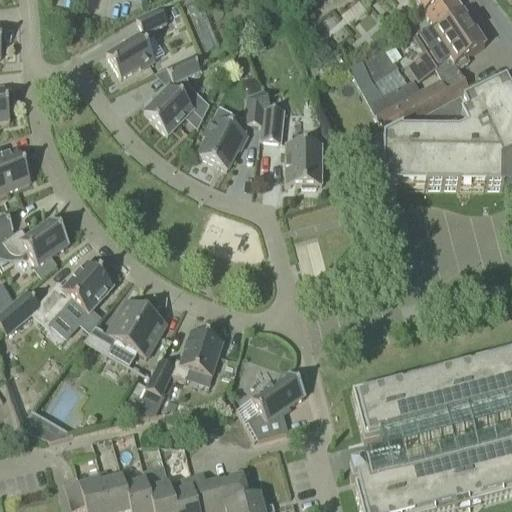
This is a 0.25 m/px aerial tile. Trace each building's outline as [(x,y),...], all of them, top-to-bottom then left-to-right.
[(434,33),(461,11),(452,0),(407,0),(423,19),(424,18),(434,33)] [(142,39),(165,28),(158,14),(135,25),(142,39)] [(462,18),(434,37),(432,34),(418,41),(429,59),(432,59),(441,53),(453,71),(456,70),(459,73),(468,67),(467,62),(484,51),(462,18)] [(154,66),(138,40),(105,60),(120,84),(138,72),(139,74),(154,66)] [(391,55),(350,70),(366,113),(406,98),(391,55)] [(427,59),(409,71),(419,85),(437,73),(427,59)] [(167,141),(192,115),(180,103),(190,93),(185,82),(198,76),(192,62),(166,74),(172,88),(143,117),(167,141)] [(452,108),(460,103),(470,98),(470,97),(469,98),(461,83),(444,92),(440,85),(376,120),(388,142),(452,106),(452,108)] [(388,142),(362,155),(381,193),(400,193),(400,195),(423,195),(423,193),(459,194),(459,195),(483,195),(483,194),(502,194),(502,192),(511,192),(511,103),(504,87),(463,107),(460,103),(452,108),(452,106),(388,142)] [(0,128),(9,127),(3,94),(0,94),(0,128)] [(260,132),(261,115),(269,111),(263,97),(247,104),(245,130),(260,132)] [(261,115),(260,132),(258,147),(280,149),(284,117),(261,115)] [(213,169),(226,176),(237,155),(238,156),(246,141),(212,124),(203,141),(206,143),(197,161),(200,163),(198,167),(210,174),(213,169)] [(321,191),(322,151),(306,151),(306,141),(291,141),(291,150),(284,150),(284,190),(301,191),(301,193),(315,194),(315,191),(321,191)] [(0,199),(29,188),(27,181),(30,180),(25,168),(22,169),(17,156),(0,162),(0,199)] [(20,263),(27,259),(36,272),(68,250),(50,224),(25,242),(20,234),(14,239),(4,219),(0,221),(0,263),(3,265),(7,265),(15,265),(20,263)] [(57,290),(37,312),(30,321),(46,335),(72,306),(88,320),(112,293),(85,269),(62,295),(57,290)] [(14,332),(37,312),(25,299),(2,319),(14,332)] [(157,331),(160,326),(126,306),(105,341),(94,334),(81,351),(83,352),(84,351),(83,350),(84,350),(127,375),(136,359),(145,364),(162,335),(157,331)] [(188,375),(211,383),(222,348),(190,338),(179,371),(174,369),(172,372),(159,365),(145,394),(160,401),(170,380),(185,386),(188,375)] [(511,350),(511,351),(508,354),(504,358),(469,368),(467,367),(461,365),(456,365),(451,365),(447,367),(443,370),(437,376),(401,385),(396,383),(389,383),(385,383),(381,384),(377,386),(374,389),(369,394),(351,399),(363,447),(379,443),(385,464),(348,474),(351,486),(355,484),(356,490),(353,491),(358,511),(479,511),(484,507),(511,499),(511,350)] [(304,402),(289,379),(276,387),(275,385),(260,395),(261,397),(249,405),(259,419),(247,427),(257,446),(285,438),(280,418),(304,402)] [(145,395),(141,402),(134,416),(128,428),(155,421),(163,404),(145,395)] [(134,416),(141,402),(130,396),(123,410),(134,416)] [(30,417),(21,429),(24,438),(49,448),(71,442),(72,441),(30,417)] [(97,478),(99,485),(106,511),(129,511),(122,482),(108,485),(105,476),(97,478)] [(205,479),(189,483),(196,511),(213,511),(248,503),(242,480),(207,488),(205,479)] [(122,482),(129,511),(151,511),(144,484),(131,487),(129,480),(122,482)] [(176,511),(172,497),(170,487),(157,491),(155,481),(144,484),(151,511),(176,511)] [(86,488),(85,482),(64,487),(70,511),(106,511),(99,485),(86,488)] [(172,497),(176,511),(196,511),(189,483),(182,485),(184,494),(172,497)] [(261,511),(258,500),(248,503),(213,511),(271,511),(268,511),(261,511)]
